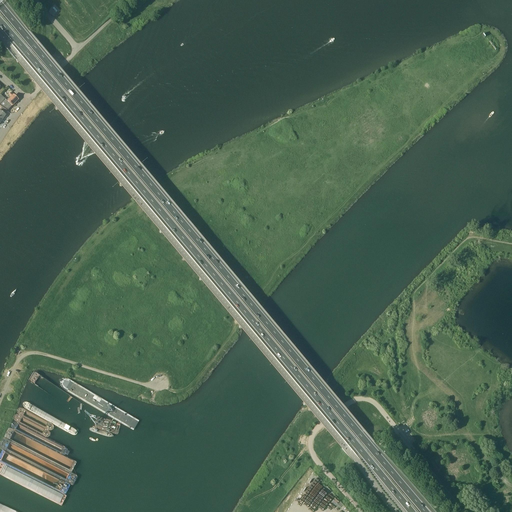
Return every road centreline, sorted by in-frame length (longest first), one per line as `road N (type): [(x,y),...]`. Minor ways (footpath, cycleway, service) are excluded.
road 1 (motorway): [(424,511),(0,5)]
road 2 (motorway): [(0,21),(411,511)]
road 3 (unclassified): [(396,511),(0,36)]
road 4 (unclassified): [(0,397),(17,361),(34,351),(160,382)]
road 5 (unclassified): [(464,511),(374,402),(343,404)]
road 6 (unclassified): [(360,511),(310,448),(313,431),(343,404)]
